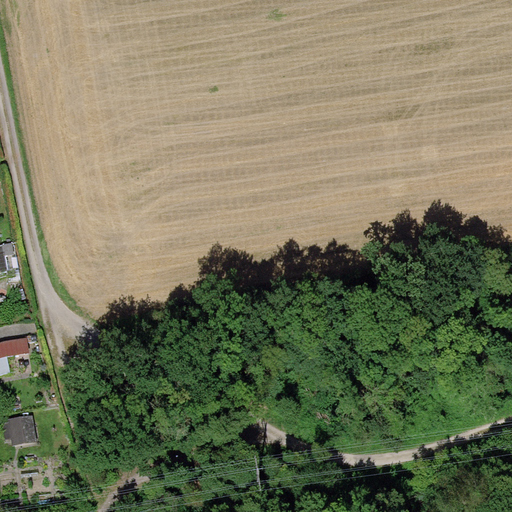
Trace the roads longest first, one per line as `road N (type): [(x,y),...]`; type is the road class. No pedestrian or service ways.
road 1 (track): [(0,94),(44,295),(74,326),(231,394),(264,430),(267,455)]
road 2 (track): [(511,429),(389,458),(267,455),(196,475),(135,511)]
